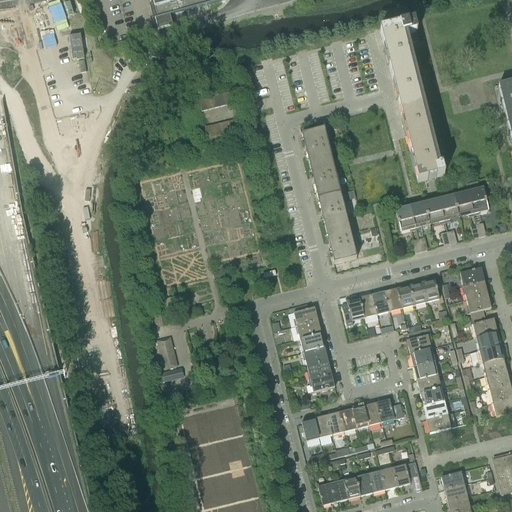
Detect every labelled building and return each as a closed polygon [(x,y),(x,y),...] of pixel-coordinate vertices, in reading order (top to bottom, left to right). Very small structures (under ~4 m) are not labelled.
[(149,0),(158,31),(172,27),(170,16),(225,1),(224,0),(149,0)] [(439,168),(410,52),(408,44),(418,42),(414,24),(379,32),(417,184),(444,177),(441,167),(439,168)] [(511,83),(498,87),(498,88),(506,119),(511,117),(511,83)] [(29,106),(46,106),(46,93),(29,93),(29,106)] [(228,93),(223,95),(226,106),(231,105),(228,93)] [(223,95),(217,96),(220,108),(226,106),(223,95)] [(217,96),(211,98),(214,109),(220,108),(217,96)] [(211,98),(205,99),(208,111),(214,109),(211,98)] [(198,101),(201,113),(208,111),(205,99),(198,101)] [(235,121),(230,122),(232,134),(238,132),(235,121)] [(71,122),(64,145),(87,153),(94,130),(71,122)] [(230,122),(224,123),(227,135),(232,134),(230,122)] [(224,123),(218,125),(221,137),(227,135),(224,123)] [(218,125),(212,126),(215,138),(221,137),(218,125)] [(212,126),(205,128),(208,140),(215,138),(212,126)] [(324,130),(301,136),(309,168),(332,163),(324,130)] [(332,163),(309,168),(317,201),(340,195),(332,163)] [(467,192),(467,194),(468,194),(473,215),(479,214),(478,211),(487,209),(487,212),(488,212),(483,191),(482,192),(482,193),(480,193),(479,191),(480,191),(468,194),(468,192),(467,192)] [(346,215),(357,213),(355,192),(343,193),(346,215)] [(467,194),(457,197),(456,197),(457,199),(454,200),(454,198),(453,199),(458,216),(458,219),(459,219),(458,216),(467,214),(468,217),(473,215),(468,194),(467,194)] [(340,195),(317,201),(325,233),(348,227),(340,195)] [(450,198),(439,201),(444,223),(449,221),(449,219),(458,216),(453,199),(453,200),(451,200),(450,199),(451,199),(450,198)] [(438,201),(427,204),(427,205),(428,206),(425,207),(425,206),(424,206),(429,224),(438,221),(439,224),(444,223),(439,201),(439,200),(438,200),(438,201)] [(409,207),(409,208),(415,230),(420,229),(420,226),(428,224),(429,227),(430,227),(429,224),(424,206),(424,207),(422,208),(421,206),(422,206),(421,205),(410,208),(409,207)] [(409,208),(398,211),(398,212),(398,214),(396,214),(396,213),(395,213),(400,234),(401,234),(400,231),(409,229),(409,231),(415,230),(409,208)] [(482,225),(476,227),(479,239),(486,238),(482,225)] [(348,227),(325,233),(333,266),(356,260),(348,227)] [(479,239),(476,227),(469,228),(473,241),(479,239)] [(453,232),(447,234),(450,247),(457,245),(453,232)] [(440,235),(443,248),(450,247),(447,234),(440,235)] [(424,239),(418,241),(421,254),(427,252),(424,239)] [(411,243),(414,256),(421,254),(418,241),(411,243)] [(481,270),(459,275),(462,288),(484,283),(481,270)] [(434,281),(421,284),(426,305),(439,302),(434,281)] [(484,283),(462,288),(466,301),(487,296),(484,283)] [(421,284),(409,287),(414,308),(426,305),(421,284)] [(414,308),(409,287),(396,291),(402,315),(403,314),(403,311),(414,308)] [(402,315),(396,291),(384,294),(389,314),(400,311),(401,315),(402,315)] [(384,294),(371,297),(376,317),(389,314),(384,294)] [(487,296),(466,301),(469,315),(470,315),(471,320),(484,317),(482,312),(491,310),(487,296)] [(371,297),(359,300),(364,320),(376,317),(371,297)] [(347,306),(341,307),(346,328),(352,327),(351,323),(364,320),(359,300),(346,303),(347,306)] [(314,310),(293,315),(296,328),(317,323),(314,310)] [(485,322),(484,317),(471,320),(472,325),(472,326),(475,339),(496,333),(493,320),(485,322)] [(317,323),(296,328),(300,341),(321,336),(317,323)] [(406,343),(409,356),(431,350),(426,331),(407,336),(409,342),(406,343)] [(496,333),(475,339),(478,352),(500,347),(496,333)] [(321,336),(300,341),(303,354),(324,349),(321,336)] [(171,339),(157,343),(164,371),(178,368),(171,339)] [(500,347),(478,352),(482,366),(503,360),(500,347)] [(324,349),(303,354),(306,368),(327,362),(324,349)] [(431,350),(409,356),(413,369),(434,363),(431,350)] [(503,360),(482,366),(485,379),(506,373),(503,360)] [(327,362),(306,368),(310,381),(331,375),(327,362)] [(434,363),(413,369),(416,382),(437,377),(434,363)] [(506,373),(485,379),(488,391),(510,386),(506,373)] [(331,375),(310,381),(313,395),(334,389),(331,375)] [(437,377),(416,382),(419,395),(440,390),(437,377)] [(511,395),(510,386),(488,391),(492,405),(511,399),(511,395)] [(440,390),(419,395),(422,408),(444,403),(440,390)] [(511,399),(492,405),(495,419),(511,414),(511,399)] [(389,402),(376,405),(381,425),(382,429),(395,425),(394,422),(403,419),(400,406),(390,408),(389,402)] [(444,403),(422,408),(426,421),(447,416),(444,403)] [(376,405),(364,408),(369,428),(381,425),(376,405)] [(364,408),(351,411),(356,431),(369,428),(364,408)] [(351,411),(339,414),(344,434),(356,431),(351,411)] [(339,414),(327,417),(331,437),(344,434),(339,414)] [(447,416),(426,421),(429,435),(440,433),(455,429),(452,415),(447,416)] [(327,417),(314,421),(319,440),(331,437),(327,417)] [(314,421),(301,424),(307,449),(320,445),(319,440),(314,421)] [(348,449),(335,452),(336,455),(337,459),(343,457),(349,456),(348,449)] [(324,462),(323,455),(310,458),(312,465),(324,462)] [(511,491),(504,459),(492,462),(501,497),(511,494),(511,491)] [(418,478),(414,464),(405,467),(409,480),(418,478)] [(409,480),(405,467),(392,470),(397,489),(410,486),(408,480),(409,480)] [(392,470),(380,473),(385,492),(397,489),(392,470)] [(380,473),(368,476),(373,495),(385,492),(380,473)] [(461,474),(440,479),(443,491),(464,486),(461,474)] [(368,476),(355,479),(360,498),(373,495),(368,476)] [(355,479),(343,482),(348,502),(360,498),(355,479)] [(343,482),(330,485),(335,505),(348,502),(343,482)] [(330,485),(317,489),(322,508),(335,505),(330,485)] [(464,486),(443,491),(447,504),(467,499),(464,486)] [(467,499),(447,504),(448,511),(467,511),(470,511),(467,499)]
